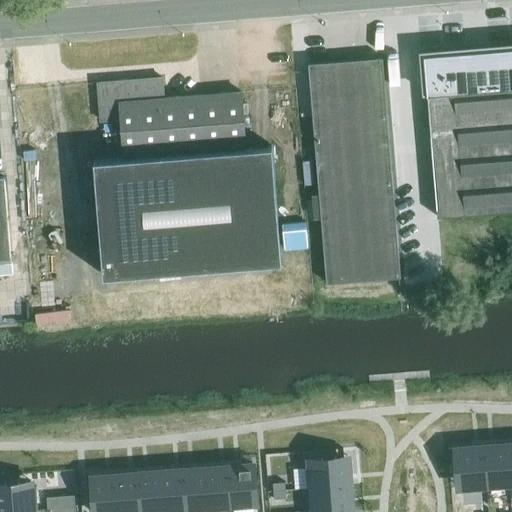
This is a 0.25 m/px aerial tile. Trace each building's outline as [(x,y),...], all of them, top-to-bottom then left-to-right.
[(511,46),(450,51),(452,73),(426,75),(437,216),(511,209),(511,46)] [(308,62),(322,225),(326,282),(400,276),(382,57),(308,62)] [(162,76),(97,82),(100,120),(121,118),(124,155),(245,145),(241,91),(163,97),(162,76)] [(272,145),(245,147),(245,145),(124,155),(124,157),(94,159),(103,275),(281,261),(272,145)] [(0,176),(0,259),(11,259),(4,177),(0,176)] [(305,221),(283,223),(285,249),(307,247),(305,221)] [(0,308),(0,319),(26,318),(25,307),(0,308)] [(506,443),(483,445),(487,488),(510,486),(506,443)] [(483,445),(460,447),(464,490),(487,488),(483,445)] [(348,460),(305,463),(307,487),(350,484),(348,460)] [(235,465),(230,465),(233,508),(257,506),(255,489),(253,463),(235,465)] [(230,465),(207,467),(210,510),(233,508),(230,465)] [(207,467),(184,469),(187,511),(188,511),(210,510),(207,467)] [(184,469),(161,470),(164,511),(188,511),(187,511),(184,469)] [(164,511),(161,470),(139,472),(141,511),(164,511)] [(141,511),(139,472),(116,474),(118,511),(141,511)] [(111,475),(92,476),(94,502),(95,511),(118,511),(116,474),(111,474),(111,475)] [(285,481),(273,482),(274,490),(286,489),(285,481)] [(350,484),(307,487),(309,509),(309,510),(352,506),(350,484)] [(36,485),(0,487),(0,511),(38,508),(36,485)] [(286,489),(274,490),(274,498),(286,497),(286,489)] [(75,494),(59,495),(60,505),(75,504),(75,494)]
